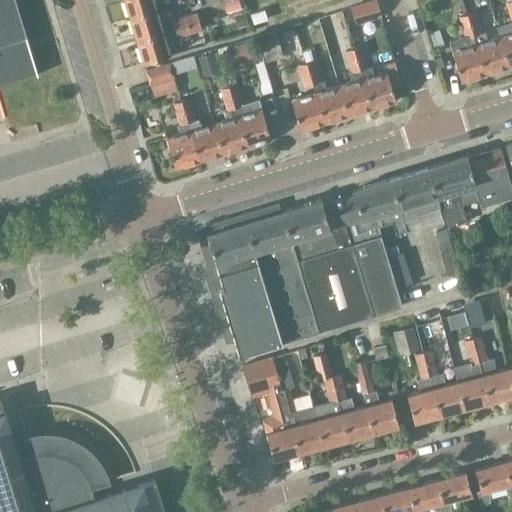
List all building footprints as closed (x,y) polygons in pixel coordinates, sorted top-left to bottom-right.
[(0,0),(0,83),(37,73),(13,0),(0,0)] [(155,0),(124,0),(129,16),(156,8),(154,0),(155,0)] [(222,0),(225,12),(240,8),(245,6),(243,0),(222,0)] [(375,0),(370,0),(351,6),(355,21),(379,14),(375,0)] [(189,31),(184,16),(172,19),(170,12),(159,15),(156,8),(129,16),(136,39),(175,27),(177,35),(189,31)] [(253,22),(267,18),(264,9),(250,13),(253,22)] [(462,26),(477,21),(474,10),(459,15),(462,26)] [(189,31),(200,28),(201,28),(196,12),(184,16),(189,31)] [(465,35),(448,40),(451,49),(460,79),(484,72),(475,42),(473,34),(481,32),(477,21),(462,26),(465,35)] [(508,65),(511,63),(511,22),(497,27),(499,35),(508,65)] [(179,43),(177,35),(175,27),(136,39),(143,62),(170,54),(168,46),(179,43)] [(265,62),(278,58),(282,57),(275,31),(258,36),(265,62)] [(484,72),(508,65),(499,35),(486,39),(483,32),(481,32),(473,34),(484,72)] [(349,61),(364,56),(360,45),(345,49),(349,61)] [(364,56),(349,61),(352,71),(367,66),(364,56)] [(211,58),(190,59),(191,78),(212,77),(211,58)] [(301,75),(317,70),(313,59),(298,63),(301,75)] [(371,67),(360,70),(371,107),(385,102),(395,99),(391,86),(401,83),(394,61),(383,64),(385,70),(374,73),(371,67)] [(149,83),(152,82),(173,75),(169,62),(146,69),(146,68),(145,68),(149,83)] [(317,70),(301,75),(305,85),(320,81),(317,70)] [(347,114),(371,107),(360,70),(348,74),(349,81),(338,84),(344,104),(347,114)] [(347,114),(344,104),(338,84),(325,88),(324,81),(311,84),(313,92),(315,91),(322,114),(324,121),(347,114)] [(224,98),(239,93),(235,82),(220,87),(224,98)] [(324,121),(322,114),(315,91),(313,92),(290,98),(299,128),(324,121)] [(223,151),(246,144),(235,106),(242,104),(239,93),(224,98),(227,109),(222,111),(225,118),(213,122),(223,151)] [(177,112),(192,108),(188,96),(173,101),(177,112)] [(246,144),(268,137),(270,137),(258,99),(242,104),(235,106),(246,144)] [(192,108),(177,112),(180,123),(195,118),(192,108)] [(199,158),(223,151),(213,122),(200,125),(198,118),(188,122),(199,158)] [(174,166),(199,158),(188,122),(176,126),(177,132),(165,136),(174,166)] [(511,195),(511,188),(508,177),(500,149),(468,159),(467,159),(478,199),(480,205),(511,195)] [(427,166),(436,195),(439,206),(432,208),(432,209),(439,207),(445,227),(466,220),(461,204),(478,199),(467,159),(468,159),(466,154),(427,166)] [(439,206),(436,195),(427,166),(390,177),(399,206),(403,221),(417,216),(416,214),(432,209),(432,208),(439,206)] [(390,177),(352,189),(354,194),(361,218),(362,218),(374,214),(377,226),(391,222),(395,234),(406,230),(403,221),(399,206),(390,177)] [(354,194),(337,199),(371,311),(400,302),(377,226),(374,214),(362,218),(361,218),(354,194)] [(281,210),(282,212),(318,330),(355,319),(354,316),(371,311),(337,199),(322,203),(321,198),(281,210)] [(318,330),(282,212),(281,210),(244,222),(262,281),(280,342),(318,330)] [(280,342),(262,281),(244,222),(206,233),(215,262),(221,280),(217,281),(239,354),(280,342)] [(451,249),(439,252),(446,276),(459,272),(451,249)] [(463,312),(468,330),(481,325),(475,308),(463,312)] [(411,364),(407,352),(418,349),(412,326),(392,332),(398,355),(399,355),(403,367),(411,364)] [(483,348),(480,335),(479,335),(463,340),(467,352),(483,348)] [(433,361),(430,349),(430,348),(420,351),(414,353),(417,365),(433,361)] [(483,348),(467,352),(470,364),(478,362),(486,360),(483,348)] [(312,354),(318,378),(322,377),(330,375),(324,351),(312,354)] [(281,387),(275,365),(272,357),(272,358),(245,366),(244,364),(243,364),(252,397),(267,393),(273,415),(261,418),(272,457),(297,450),(287,412),(295,409),(292,398),(276,402),(273,390),(281,387)] [(478,362),(488,399),(511,393),(511,388),(506,367),(495,369),(492,358),(486,360),(478,362)] [(433,361),(417,365),(420,377),(428,375),(436,373),(433,361)] [(292,398),(289,387),(293,386),(285,362),(275,365),(281,387),(273,390),(276,402),(292,398)] [(457,379),(463,406),(488,399),(478,362),(470,364),(464,366),(467,377),(457,379)] [(428,375),(439,412),(463,406),(457,379),(444,383),(441,372),(436,373),(428,375)] [(325,389),(341,384),(338,373),(330,375),(322,377),(325,389)] [(406,393),(413,419),(439,412),(428,375),(420,377),(414,379),(417,390),(406,393)] [(360,392),(363,404),(365,404),(372,430),(397,423),(390,397),(378,400),(374,385),(371,386),(368,376),(358,379),(361,392),(360,392)] [(347,437),(337,400),(337,398),(345,396),(341,384),(325,389),(328,400),(312,405),(322,443),(347,437)] [(128,385),(114,398),(127,412),(141,399),(128,385)] [(337,400),(347,437),(372,430),(365,404),(363,404),(352,407),(349,395),(345,396),(337,398),(337,400)] [(164,511),(154,479),(93,498),(90,486),(105,482),(105,479),(100,468),(93,458),(84,449),(74,442),(63,438),(51,435),(39,436),(27,438),(24,439),(29,454),(18,458),(0,400),(0,511),(164,511)] [(297,450),(322,443),(312,405),(295,409),(287,412),(297,450)] [(511,458),(503,461),(509,483),(505,483),(508,496),(511,494),(511,458)] [(488,488),(505,483),(509,483),(503,461),(474,468),(480,490),(476,491),(480,504),(489,501),(488,488)] [(449,499),(470,493),(465,471),(435,479),(441,501),(437,502),(439,511),(448,511),(450,511),(449,499)] [(420,511),(420,506),(437,502),(441,501),(435,479),(407,486),(413,508),(409,509),(409,511),(420,511)] [(398,511),(409,509),(413,508),(407,486),(379,494),(383,511),(398,511)] [(383,511),(379,494),(350,501),(353,511),(383,511)] [(353,511),(350,501),(321,509),(321,511),(353,511)]
